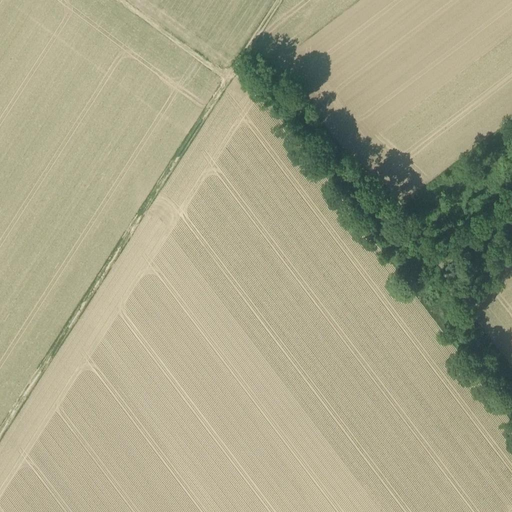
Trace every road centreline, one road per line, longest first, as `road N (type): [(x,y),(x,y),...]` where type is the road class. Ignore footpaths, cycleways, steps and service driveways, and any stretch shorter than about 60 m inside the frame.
road 1 (track): [(0,435),(288,0)]
road 2 (track): [(247,64),(384,196),(511,380)]
road 3 (track): [(123,0),(233,81)]
